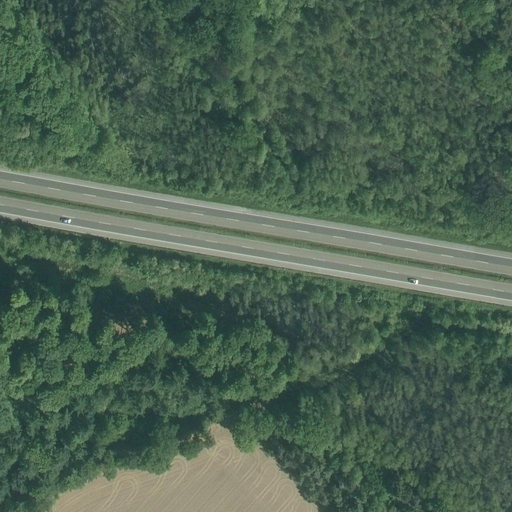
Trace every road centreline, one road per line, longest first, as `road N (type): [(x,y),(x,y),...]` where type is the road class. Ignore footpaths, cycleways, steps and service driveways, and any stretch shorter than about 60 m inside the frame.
road 1 (motorway): [(0,202),(511,289)]
road 2 (motorway): [(511,264),(0,179)]
